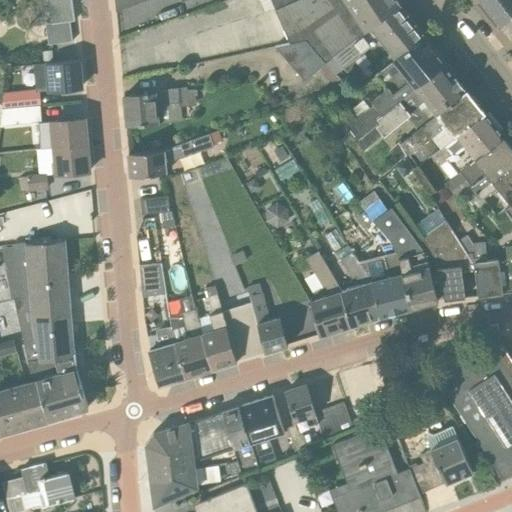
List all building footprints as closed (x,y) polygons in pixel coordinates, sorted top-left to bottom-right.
[(48,44),(72,41),(70,22),(75,21),(72,0),(47,0),(50,24),(45,25),(48,44)] [(114,0),(116,10),(139,0),(114,0)] [(327,62),(399,4),(396,0),(270,0),(289,43),(308,39),(327,62)] [(511,0),(477,0),(499,27),(511,16),(511,0)] [(379,39),(394,59),(395,60),(424,36),(399,4),(327,62),(336,74),(379,39)] [(353,144),(381,122),(378,118),(446,63),(424,36),(395,60),(394,59),(376,73),(386,88),(370,100),(373,104),(355,118),(349,111),(337,120),(353,144)] [(319,68),(327,62),(308,39),(289,43),(275,47),(305,81),(319,68)] [(43,64),(52,63),(51,50),(42,51),(43,64)] [(36,89),(40,91),(81,87),(79,60),(52,63),(43,64),(33,64),(36,89)] [(381,122),(353,144),(359,154),(383,135),(384,136),(407,118),(416,129),(417,130),(437,114),(436,113),(467,89),(446,63),(378,118),(381,122)] [(126,126),(182,121),(181,107),(197,105),(196,88),(187,89),(187,87),(164,90),(144,92),(144,95),(124,97),(126,126)] [(36,89),(18,90),(20,107),(40,106),(40,91),(36,89)] [(432,154),(433,155),(485,112),(467,89),(436,113),(437,114),(417,130),(416,129),(400,142),(418,165),(432,154)] [(298,105),(282,110),(290,132),(305,126),(298,105)] [(19,108),(20,124),(27,123),(41,122),(40,106),(20,107),(19,108)] [(503,135),(485,112),(433,155),(441,164),(446,160),(457,174),(471,163),(476,159),(503,135)] [(49,148),(54,147),(87,144),(84,118),(41,123),(39,124),(42,149),(44,149),(49,148)] [(131,176),(167,173),(166,165),(171,165),(171,161),(213,146),(209,133),(165,149),(148,152),(128,153),(131,176)] [(488,182),(490,184),(511,165),(511,146),(503,135),(476,159),(471,163),(474,167),(465,174),(477,191),(488,182)] [(406,156),(399,143),(389,151),(398,162),(406,156)] [(54,147),(49,148),(50,175),(54,174),(54,175),(89,171),(87,144),(54,147)] [(288,157),(281,146),(274,151),(280,162),(288,157)] [(416,168),(408,157),(396,165),(403,176),(416,168)] [(457,174),(446,183),(456,199),(464,195),(476,211),(486,203),(481,198),(465,174),(474,167),(471,163),(457,174)] [(490,212),(494,217),(505,208),(511,202),(511,165),(490,184),(488,182),(477,191),(482,197),(497,187),(507,199),(490,212)] [(38,174),(27,175),(28,176),(28,189),(28,191),(48,190),(47,175),(47,173),(38,174)] [(28,176),(27,175),(19,175),(20,191),(28,191),(28,189),(28,176)] [(261,187),(254,177),(245,182),(252,193),(261,187)] [(452,195),(445,185),(434,193),(440,203),(452,195)] [(168,196),(140,199),(142,214),(169,212),(168,196)] [(396,251),(399,257),(412,308),(438,301),(425,253),(391,207),(387,210),(377,196),(362,208),(364,211),(373,222),(396,251)] [(259,209),(268,230),(291,219),(282,198),(259,209)] [(508,213),(505,208),(494,217),(498,222),(508,213)] [(373,222),(364,211),(355,218),(362,229),(373,222)] [(446,221),(421,238),(432,252),(444,300),(465,297),(462,271),(475,270),(473,253),(467,253),(459,240),(446,221)] [(478,296),(502,294),(499,258),(488,259),(485,241),(472,242),(467,234),(459,240),(467,253),(473,253),(475,270),(478,296)] [(23,298),(14,299),(32,379),(36,378),(48,419),(86,407),(75,369),(77,368),(73,323),(71,307),(65,240),(39,242),(12,244),(23,298)] [(359,284),(372,281),(364,268),(353,252),(350,246),(349,246),(348,245),(338,252),(342,258),(340,259),(352,279),(356,277),(359,284)] [(511,292),(511,245),(506,246),(506,258),(499,258),(502,294),(511,292)] [(308,300),(319,336),(350,326),(342,289),(341,290),(318,250),(305,258),(323,288),(326,288),(328,294),(308,300)] [(396,251),(383,254),(389,277),(374,281),(382,316),(412,308),(399,257),(396,251)] [(247,261),(244,252),(232,255),(234,265),(247,261)] [(165,300),(160,267),(139,271),(142,302),(165,300)] [(350,326),(382,316),(374,281),(372,281),(359,284),(342,289),(350,326)] [(251,301),(266,352),(288,346),(279,317),(270,319),(262,292),(260,283),(247,287),(251,301)] [(199,322),(203,334),(213,368),(236,361),(227,326),(222,310),(217,293),(218,293),(216,284),(205,287),(208,296),(213,313),(198,318),(199,322)] [(185,376),(213,368),(203,334),(199,322),(198,318),(195,310),(192,295),(179,298),(180,306),(176,314),(170,315),(171,330),(173,338),(175,342),(185,376)] [(227,326),(236,361),(266,352),(251,301),(222,310),(227,326)] [(0,343),(3,354),(16,350),(13,339),(0,343)] [(150,350),(160,384),(185,376),(175,342),(150,350)] [(503,480),(511,473),(511,369),(508,364),(511,361),(511,360),(500,343),(477,358),(471,348),(434,372),(503,480)] [(36,378),(32,379),(0,387),(0,432),(48,419),(36,378)] [(318,423),(315,413),(306,385),(285,391),(296,424),(287,426),(295,451),(306,446),(301,428),(318,423)] [(268,438),(284,432),(273,395),(238,406),(250,443),(248,444),(256,470),(275,463),(268,438)] [(331,407),(340,433),(352,428),(344,402),(331,407)] [(240,465),(243,476),(256,470),(248,444),(250,443),(238,406),(222,411),(240,465)] [(323,440),(340,433),(331,407),(315,413),(318,423),(323,440)] [(150,483),(195,465),(194,452),(217,446),(214,435),(217,434),(228,469),(240,465),(222,411),(154,432),(145,445),(150,483)] [(427,437),(433,448),(419,455),(423,462),(409,468),(422,493),(446,482),(447,482),(473,470),(458,436),(452,425),(434,433),(428,431),(427,437)] [(347,483),(329,490),(337,511),(353,511),(358,510),(358,511),(381,511),(386,510),(383,502),(393,499),(395,505),(419,496),(419,497),(421,497),(420,494),(422,493),(409,468),(397,472),(381,430),(364,437),(362,433),(332,444),(347,483)] [(32,507),(32,509),(74,498),(67,472),(48,477),(45,462),(22,468),(28,493),(21,495),(25,509),(32,507)] [(154,506),(198,488),(195,465),(150,483),(154,506)] [(232,480),(243,476),(240,465),(228,469),(232,480)] [(204,511),(281,511),(279,511),(251,511),(247,501),(253,499),(247,483),(207,498),(211,509),(204,511)]
